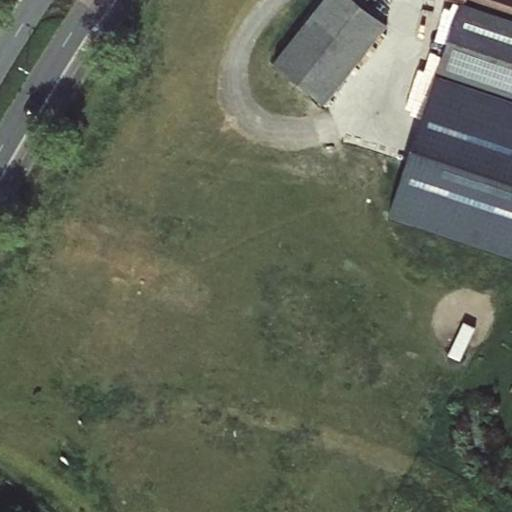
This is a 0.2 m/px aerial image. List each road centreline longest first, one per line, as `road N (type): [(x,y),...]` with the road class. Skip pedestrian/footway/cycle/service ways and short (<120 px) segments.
road 1 (unknown): [(310,0),(271,23),(251,65),(250,115),(260,137),(300,147),(347,137),(401,86)]
road 2 (primary): [(0,155),(95,0)]
